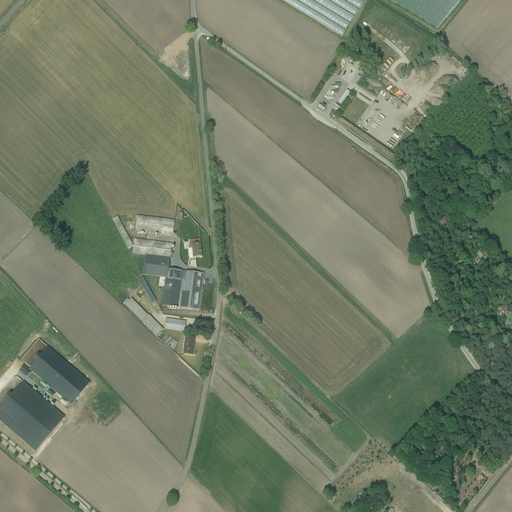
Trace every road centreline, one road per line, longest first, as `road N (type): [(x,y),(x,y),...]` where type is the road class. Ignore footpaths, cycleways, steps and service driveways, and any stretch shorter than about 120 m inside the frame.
road 1 (unclassified): [(195,27),(402,176),(448,327),(475,368),(511,400)]
road 2 (unclassified): [(160,511),(193,447),(218,291),(195,27)]
